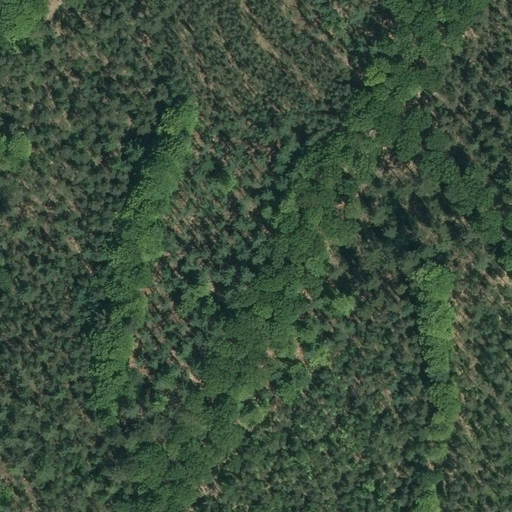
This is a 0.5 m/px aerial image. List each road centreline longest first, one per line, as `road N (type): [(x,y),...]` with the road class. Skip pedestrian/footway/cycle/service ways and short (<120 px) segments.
road 1 (track): [(436,0),(156,511)]
road 2 (track): [(374,108),(511,254)]
